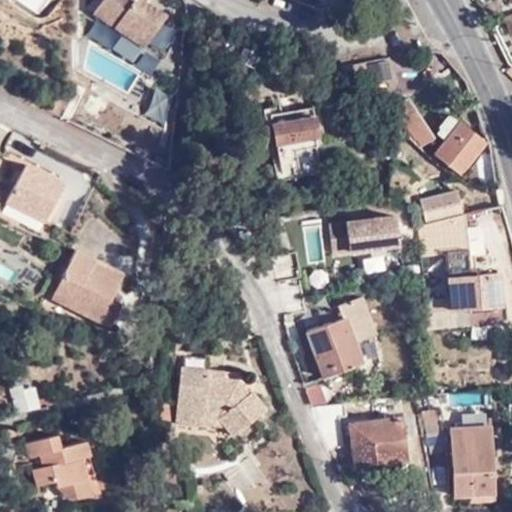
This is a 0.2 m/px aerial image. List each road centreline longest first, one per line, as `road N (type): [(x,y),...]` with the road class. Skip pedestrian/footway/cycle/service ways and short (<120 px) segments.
road 1 (residential): [(344,511),(274,325),(238,271),(169,198),(107,154),(0,98)]
road 2 (residential): [(380,0),(381,36),(349,69),(215,0)]
road 3 (tertiary): [(444,0),(511,147)]
